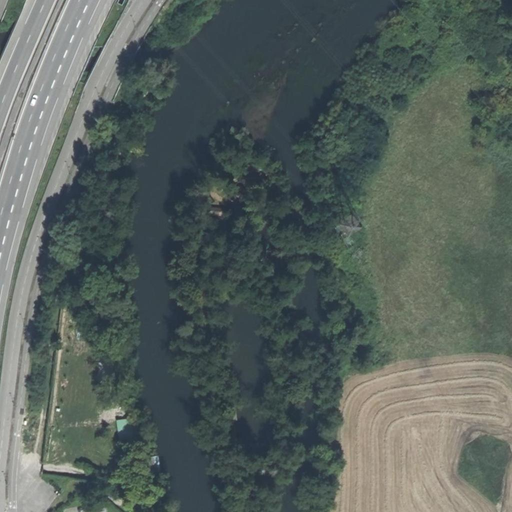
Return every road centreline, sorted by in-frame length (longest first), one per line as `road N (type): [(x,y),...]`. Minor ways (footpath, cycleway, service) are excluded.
road 1 (unclassified): [(0,466),(21,296),(41,223),(92,97),(145,0)]
road 2 (trunk): [(0,219),(78,0)]
road 3 (trunk): [(44,0),(0,112)]
